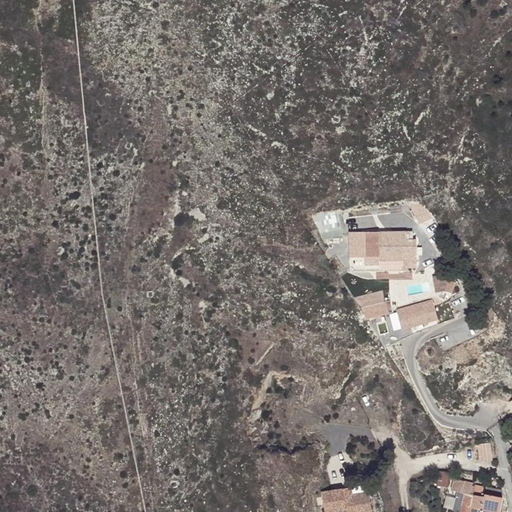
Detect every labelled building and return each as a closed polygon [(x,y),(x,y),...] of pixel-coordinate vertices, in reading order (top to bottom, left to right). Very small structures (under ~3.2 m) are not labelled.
[(409,204),(408,198),(400,199),(401,211),(410,210),(409,204)] [(432,212),(427,204),(408,198),(409,204),(418,218),(432,212)] [(341,210),(311,217),(324,239),(344,234),(341,210)] [(386,231),(378,232),(379,240),(387,240),(386,231)] [(363,256),(369,256),(378,256),(378,261),(390,260),(408,260),(416,260),(415,240),(387,240),(379,240),(378,232),(363,232),(363,256)] [(449,271),(443,274),(447,283),(446,290),(452,292),(454,281),(449,271)] [(432,299),(396,308),(401,328),(437,319),(432,299)] [(388,313),(386,301),(358,307),(366,318),(388,313)] [(488,444),(477,445),(479,461),(490,460),(488,444)] [(444,485),(440,470),(437,470),(436,485),(444,485)] [(448,471),(440,470),(444,485),(447,485),(448,471)] [(480,511),(482,507),(497,511),(501,496),(500,495),(484,492),(481,492),(481,495),(472,493),(473,490),(474,486),(470,485),(471,482),(452,478),(449,489),(456,491),(452,509),(457,511),(480,511)] [(484,492),(500,495),(502,489),(485,486),(484,492)] [(349,488),(341,490),(343,497),(351,495),(349,488)] [(341,490),(320,495),(324,511),(340,511),(347,510),(347,511),(367,511),(373,511),(367,490),(351,495),(343,497),(341,490)]
